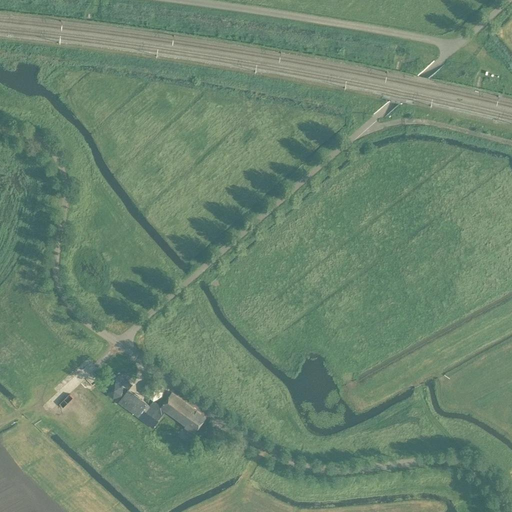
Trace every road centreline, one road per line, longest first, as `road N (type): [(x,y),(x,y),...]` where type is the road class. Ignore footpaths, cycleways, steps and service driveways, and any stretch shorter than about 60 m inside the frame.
road 1 (unclassified): [(505,511),(494,478),(457,458),(338,470),(285,459),(118,343)]
road 2 (unclassified): [(509,0),(456,46),(178,0)]
road 3 (unclassified): [(359,131),(118,343)]
road 4 (unclassified): [(118,343),(76,313),(58,284),(66,193),(57,158),(38,137),(0,130)]
road 5 (track): [(359,131),(404,120),(511,143)]
